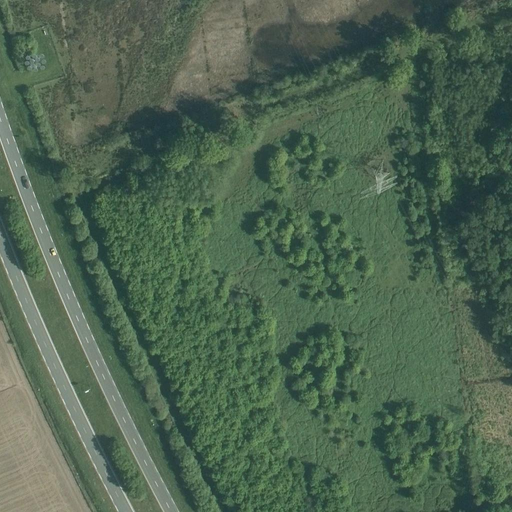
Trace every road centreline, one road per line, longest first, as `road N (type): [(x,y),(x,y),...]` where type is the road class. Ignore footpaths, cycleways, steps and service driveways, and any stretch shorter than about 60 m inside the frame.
road 1 (primary): [(173,511),(87,341),(0,112)]
road 2 (primary): [(0,242),(122,511)]
